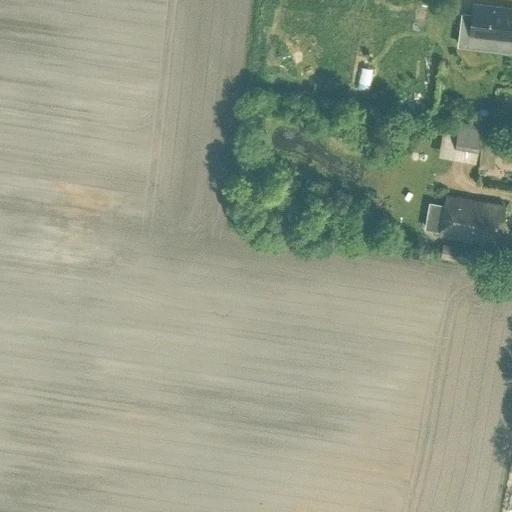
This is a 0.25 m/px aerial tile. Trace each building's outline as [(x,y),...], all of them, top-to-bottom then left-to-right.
[(511,9),(473,4),(472,14),(463,13),(461,29),(490,33),(489,45),(511,47),(511,9)] [(488,111),(485,107),(481,107),(477,110),(477,115),(480,118),(485,118),(488,115),(488,111)] [(479,152),(483,123),(460,119),(455,148),(479,152)] [(442,135),(441,168),(477,169),(477,156),(453,155),(453,135),(442,135)] [(470,204),(470,201),(447,197),(446,204),(430,201),(425,229),(441,232),(440,237),(465,241),(465,238),(499,244),(505,207),(485,203),(484,207),(470,204)] [(474,263),(476,248),(443,243),(441,258),(474,263)] [(440,276),(471,275),(471,263),(440,265),(440,276)]
